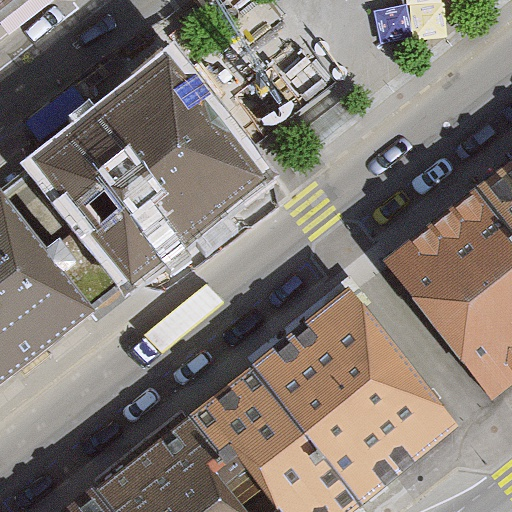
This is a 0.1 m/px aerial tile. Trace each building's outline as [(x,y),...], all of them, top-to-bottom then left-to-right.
[(0,0),(0,12),(15,0),(0,0)] [(166,67),(38,168),(84,226),(130,284),(258,183),(209,122),(166,67)] [(511,162),(476,191),(511,235),(511,162)] [(0,201),(43,257),(84,226),(38,168),(29,175),(0,197),(0,201)] [(511,235),(476,191),(386,263),(493,398),(511,382),(511,235)] [(0,385),(33,360),(90,316),(43,257),(0,201),(0,385)] [(43,257),(90,316),(112,298),(130,284),(84,226),(43,257)] [(252,365),(363,502),(377,490),(456,427),(361,309),(368,303),(348,278),(247,358),(252,365)] [(269,511),(350,511),(363,502),(252,365),(222,388),(191,412),(221,450),(269,511)] [(269,511),(221,450),(191,412),(164,433),(93,490),(110,511),(269,511)] [(110,511),(93,490),(64,511),(110,511)]
